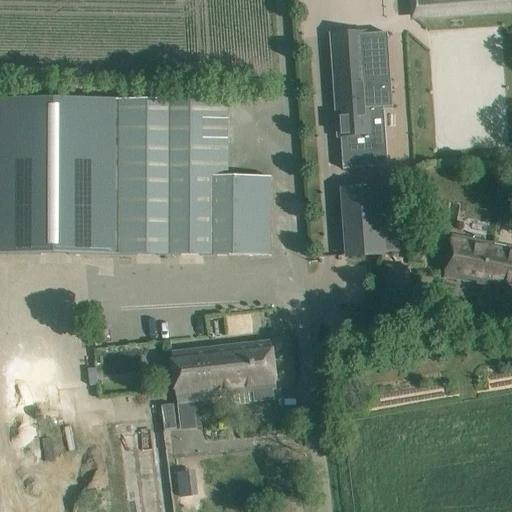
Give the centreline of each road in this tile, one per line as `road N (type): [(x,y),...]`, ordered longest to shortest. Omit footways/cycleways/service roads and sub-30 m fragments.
road 1 (unclassified): [(321,511),(285,115)]
road 2 (unknown): [(85,272),(261,259),(302,300)]
